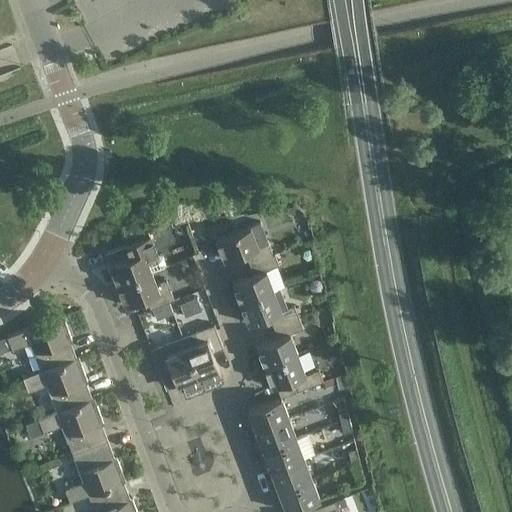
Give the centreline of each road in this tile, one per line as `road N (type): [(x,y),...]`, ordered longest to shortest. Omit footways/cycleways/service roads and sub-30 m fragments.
road 1 (primary): [(450,511),(400,326),(349,0)]
road 2 (residential): [(175,511),(96,301),(41,259)]
road 3 (residential): [(41,259),(83,162),(28,0)]
road 4 (residential): [(219,401),(239,352),(205,262)]
